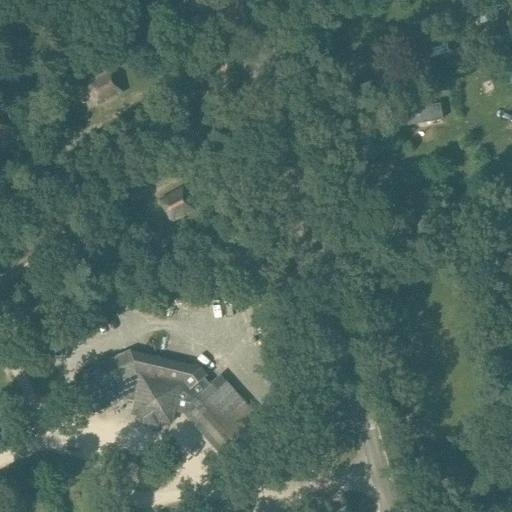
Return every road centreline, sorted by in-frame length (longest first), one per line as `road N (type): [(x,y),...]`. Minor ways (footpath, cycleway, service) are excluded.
road 1 (tertiary): [(389,511),(247,0)]
road 2 (unknown): [(0,184),(124,109)]
road 3 (track): [(0,334),(48,446)]
